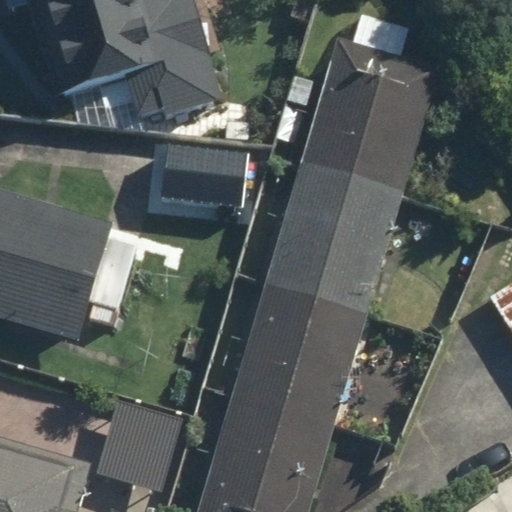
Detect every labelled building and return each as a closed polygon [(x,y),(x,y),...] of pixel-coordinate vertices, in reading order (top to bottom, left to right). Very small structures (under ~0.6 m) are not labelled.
[(177,0),(141,10),(137,0),(20,0),(53,115),(212,70),(192,0),(177,0)] [(352,51),(327,44),(189,511),(310,511),(438,76),(399,65),(408,34),(361,20),(352,51)] [(243,156),(167,154),(165,213),(241,215),(243,156)] [(113,335),(138,257),(109,248),(112,238),(0,202),(0,324),(77,349),(85,325),(113,335)] [(0,511),(58,511),(66,486),(0,468),(0,511)]
